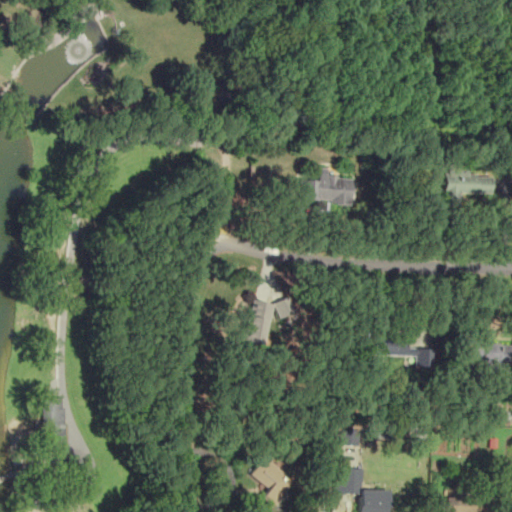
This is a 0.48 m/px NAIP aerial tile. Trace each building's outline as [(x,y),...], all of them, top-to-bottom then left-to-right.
[(465,165),(441,165),(440,205),(458,205),(458,193),(488,194),(489,175),(464,174),(465,165)] [(349,178),(327,177),(327,168),(315,167),(314,178),(297,177),(295,200),(348,203),(349,178)] [(278,316),(291,311),(286,297),(272,302),(278,316)] [(239,340),(259,345),(269,304),(249,299),(239,340)] [(412,357),(412,366),(430,366),(430,349),(404,349),(404,340),(368,339),(368,356),(412,357)] [(464,343),(464,362),(510,362),(510,343),(464,343)] [(39,398),(40,449),(62,449),(62,398),(39,398)] [(327,444),(353,445),(353,428),(327,428),(327,444)] [(291,479),(260,458),(248,476),(266,488),(257,501),(270,510),(291,479)] [(359,469),(333,468),(331,494),(357,495),(356,511),(379,511),(380,491),(358,490),(359,469)] [(478,511),(479,498),(440,497),(440,511),(478,511)]
